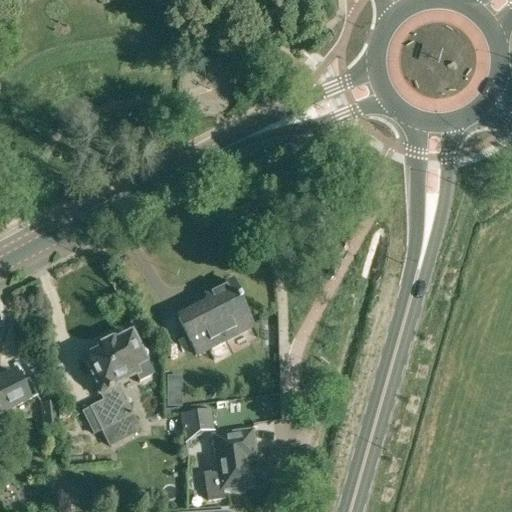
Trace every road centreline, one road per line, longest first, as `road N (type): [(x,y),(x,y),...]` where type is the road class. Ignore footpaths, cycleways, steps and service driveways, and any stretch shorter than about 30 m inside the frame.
road 1 (tertiary): [(0,269),(281,126)]
road 2 (secondary): [(349,511),(424,242)]
road 3 (residential): [(273,511),(287,421),(285,359)]
road 4 (secondary): [(424,242),(445,195),(450,123)]
road 5 (secondary): [(416,122),(424,242)]
